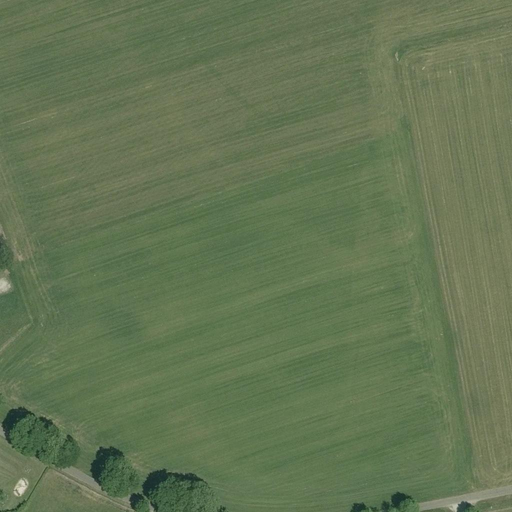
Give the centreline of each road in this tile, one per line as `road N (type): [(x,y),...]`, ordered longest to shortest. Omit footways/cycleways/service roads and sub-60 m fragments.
road 1 (unclassified): [(164,511),(0,431)]
road 2 (unclassified): [(511,488),(393,511)]
